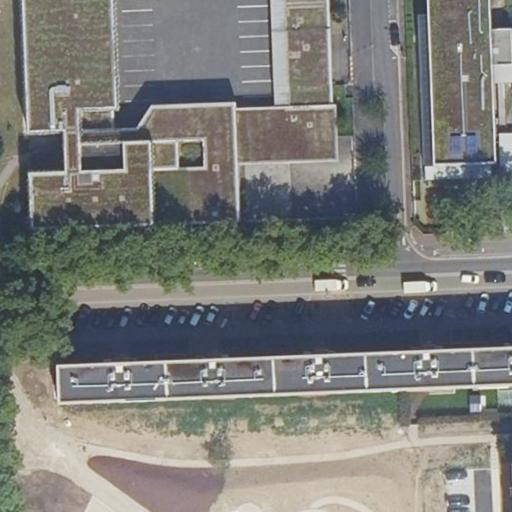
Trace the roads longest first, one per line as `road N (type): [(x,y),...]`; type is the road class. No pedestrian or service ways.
road 1 (tertiary): [(0,287),(398,275)]
road 2 (residential): [(398,275),(385,0)]
